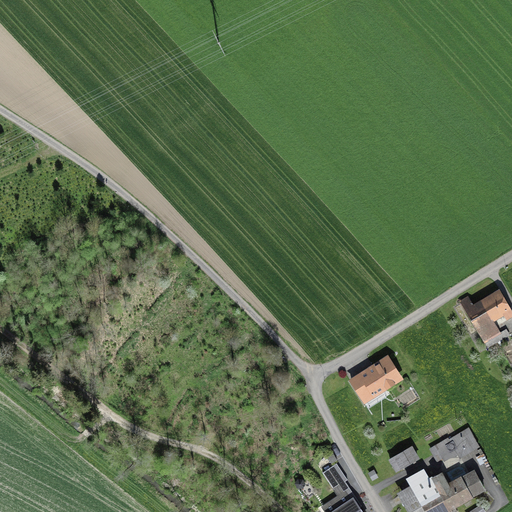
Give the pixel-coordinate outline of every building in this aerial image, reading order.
[(509,309),(499,293),(473,308),(468,298),(460,302),(484,342),(499,333),(491,319),(502,313),(506,318),(511,315),(509,309)] [(399,378),(387,359),(351,382),(363,401),(399,378)] [(456,451),(459,457),(478,446),(468,429),(436,448),(442,459),(456,451)] [(341,491),(351,485),(336,461),(325,467),(341,491)] [(444,511),(428,481),(422,471),(407,479),(415,495),(402,502),(407,511),(444,511)] [(433,479),(428,481),(444,511),(451,511),(449,508),(482,490),(472,472),(447,486),(440,474),(432,478),(433,479)] [(367,511),(357,497),(354,499),(356,501),(344,510),(342,507),(334,511),(367,511)] [(319,511),(323,511),(327,509),(320,502),(315,506),(319,511)]
